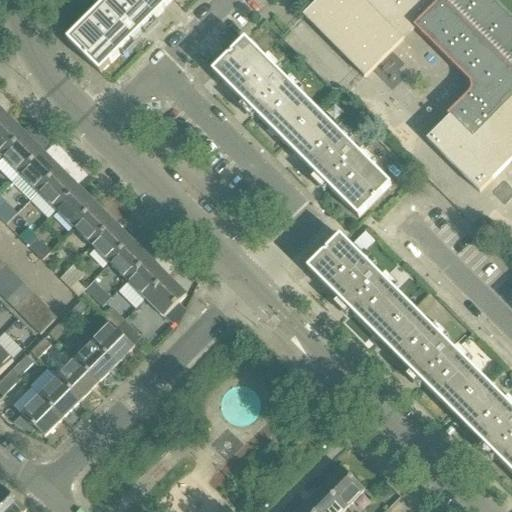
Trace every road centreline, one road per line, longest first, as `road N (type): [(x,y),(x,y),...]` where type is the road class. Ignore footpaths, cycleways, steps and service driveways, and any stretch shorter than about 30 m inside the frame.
road 1 (residential): [(481,511),(254,283)]
road 2 (residential): [(45,492),(254,283)]
road 3 (residential): [(254,283),(288,242),(286,201),(154,70)]
road 4 (residential): [(254,283),(97,128)]
road 5 (residential): [(511,338),(393,218)]
road 6 (residential): [(97,128),(23,44),(6,0)]
